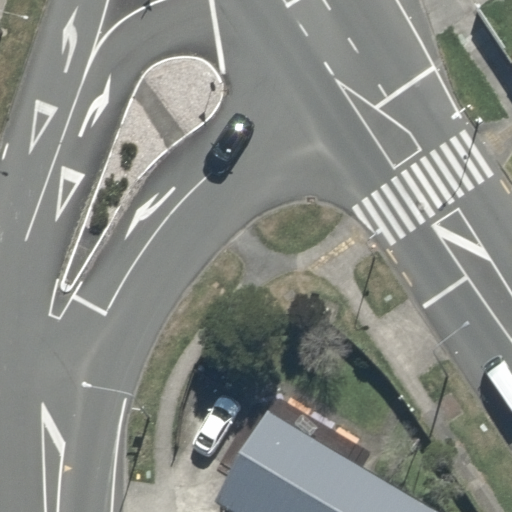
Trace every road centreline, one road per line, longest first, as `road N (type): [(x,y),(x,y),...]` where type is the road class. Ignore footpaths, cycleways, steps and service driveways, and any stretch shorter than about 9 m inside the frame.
road 1 (residential): [(333,69),(186,194),(113,304),(53,335)]
road 2 (secondary): [(333,69),(511,334)]
road 3 (residential): [(53,335),(28,273),(39,201),(98,34)]
road 4 (residential): [(98,34),(150,22),(302,24)]
road 5 (residential): [(53,335),(51,511)]
